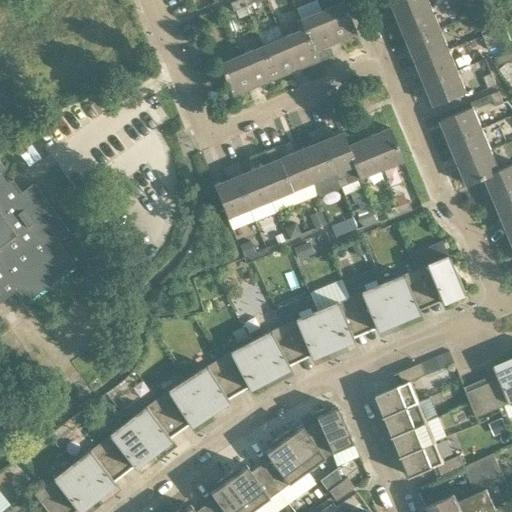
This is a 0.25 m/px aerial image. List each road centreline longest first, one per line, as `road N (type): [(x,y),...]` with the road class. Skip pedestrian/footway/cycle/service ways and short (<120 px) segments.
road 1 (residential): [(492,297),(466,227),(441,202),(386,66),(209,135),(144,0)]
road 2 (residential): [(339,378),(253,417),(121,511)]
road 3 (residential): [(405,511),(339,378)]
road 4 (residential): [(339,378),(463,318)]
